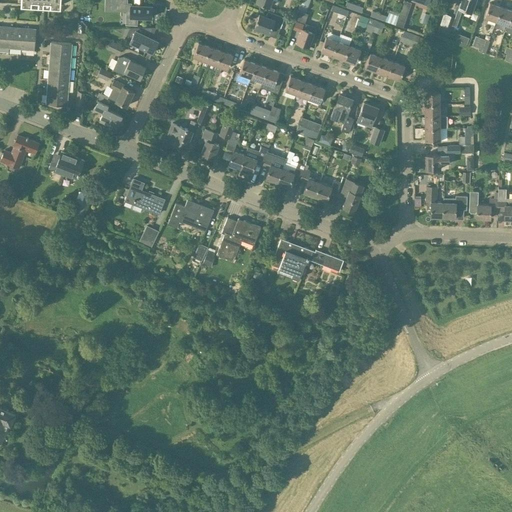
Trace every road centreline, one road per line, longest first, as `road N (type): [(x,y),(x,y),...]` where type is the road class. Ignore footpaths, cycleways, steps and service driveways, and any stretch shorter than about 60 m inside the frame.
road 1 (residential): [(224,33),(399,102),(410,235)]
road 2 (residential): [(377,250),(128,150)]
road 3 (unclassified): [(429,377),(383,413),(309,511)]
road 4 (residential): [(429,377),(377,250)]
road 5 (residential): [(128,150),(179,23)]
road 6 (residential): [(128,150),(0,102)]
